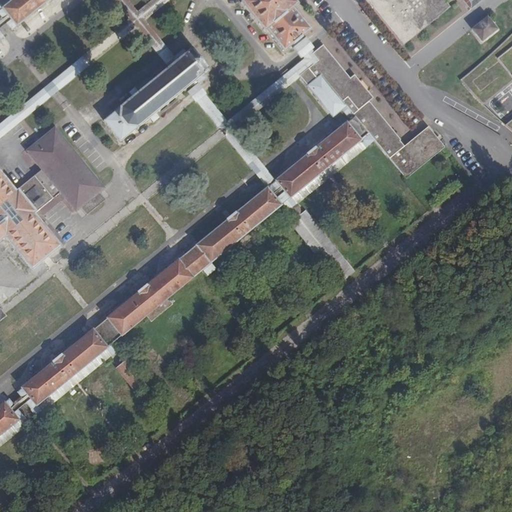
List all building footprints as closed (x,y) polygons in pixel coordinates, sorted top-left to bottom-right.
[(1,0),(0,1),(0,6),(2,9),(13,0),(1,0)] [(0,135),(135,26),(164,61),(171,55),(142,20),(166,0),(151,0),(136,13),(124,0),(113,0),(129,19),(0,123),(0,135)] [(13,0),(2,9),(0,6),(0,16),(12,31),(47,2),(48,4),(53,0),(13,0)] [(285,49),(304,33),(309,29),(291,6),(295,2),(292,0),(241,0),(240,1),(250,11),(247,15),(251,21),(256,18),(264,29),(267,28),(285,49)] [(373,0),(373,1),(385,17),(406,0),(373,0)] [(442,8),(435,0),(406,0),(385,17),(403,39),(442,8)] [(471,30),(482,42),(496,30),(486,18),(471,30)] [(511,35),(463,80),(471,88),(468,89),(481,103),(489,101),(511,80),(511,35)] [(370,134),(375,138),(405,176),(445,143),(429,123),(402,145),(397,139),(400,137),(369,99),(372,96),(352,73),(349,75),(321,44),(316,47),(307,55),(314,62),(322,72),(348,106),(357,116),(370,134)] [(127,136),(186,89),(193,83),(196,86),(205,80),(203,75),(212,68),(207,61),(193,45),(186,50),(182,46),(171,55),(164,61),(167,65),(109,113),(127,136)] [(49,267),(0,307),(0,306),(0,319),(109,230),(165,183),(223,136),(268,188),(275,182),(231,130),(314,62),(307,55),(226,123),(196,86),(193,83),(186,89),(218,129),(184,156),(56,261),(50,255),(43,260),(49,267)] [(335,116),(348,106),(322,72),(309,83),(335,116)] [(275,182),(268,188),(235,215),(234,213),(224,222),(225,223),(147,286),(145,285),(135,293),(137,295),(62,356),(60,354),(52,360),(53,363),(18,393),(36,415),(46,408),(40,402),(107,348),(111,354),(126,342),(121,336),(196,276),(201,280),(208,275),(204,270),(278,209),(282,215),(337,282),(352,271),(297,203),(292,197),(370,134),(357,116),(318,149),(315,146),(307,153),(309,155),(275,182)] [(20,188),(37,209),(61,190),(78,210),(82,206),(100,190),(104,186),(56,128),(29,150),(44,169),(20,188)] [(292,197),(297,203),(375,138),(370,134),(292,197)] [(0,239),(6,235),(31,270),(43,260),(50,255),(63,245),(58,237),(55,239),(34,213),(37,209),(20,188),(17,191),(0,170),(0,239)] [(107,199),(100,190),(82,206),(88,214),(107,199)] [(204,270),(208,275),(282,215),(278,209),(204,270)] [(135,293),(145,285),(140,278),(129,286),(135,293)] [(40,402),(46,408),(111,354),(107,348),(40,402)] [(124,359),(114,369),(133,388),(143,378),(124,359)] [(0,434),(19,419),(25,425),(31,420),(12,398),(0,407),(0,434)] [(0,434),(0,445),(25,425),(19,419),(0,434)]
